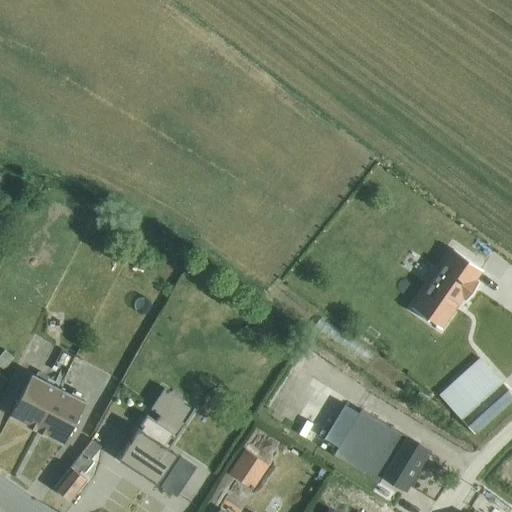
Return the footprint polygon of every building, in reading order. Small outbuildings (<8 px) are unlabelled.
[(453,249),(412,307),(442,329),(463,299),(467,302),(480,283),(476,281),(484,271),(453,249)] [(5,350),(0,356),(0,366),(5,370),(15,358),(5,350)] [(511,393),(478,357),(438,394),(474,433),(511,398),(511,393)] [(37,430),(59,388),(58,387),(59,383),(49,378),(47,381),(32,373),(10,416),(37,430)] [(59,388),(37,430),(64,444),(86,401),(59,388)] [(147,476),(158,484),(158,483),(179,452),(170,446),(195,409),(164,388),(138,427),(123,451),(127,453),(123,459),(148,475),(147,476)] [(361,409),(333,454),(378,483),(383,476),(406,490),(409,484),(408,484),(412,477),(413,478),(430,450),(361,409)] [(123,451),(138,427),(118,458),(158,484),(147,476),(148,475),(123,459),(127,453),(123,451)] [(270,435),(261,449),(274,458),(283,444),(270,435)] [(92,439),(54,488),(70,501),(90,475),(88,473),(96,463),(92,459),(101,446),(92,439)] [(245,448),(229,473),(253,489),(269,465),(245,448)] [(179,452),(158,483),(177,496),(198,465),(179,452)]
